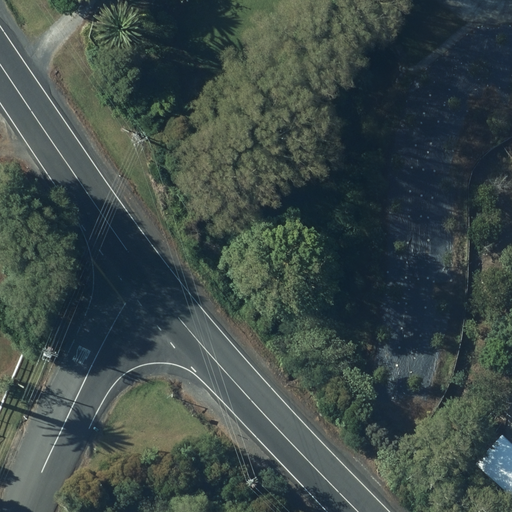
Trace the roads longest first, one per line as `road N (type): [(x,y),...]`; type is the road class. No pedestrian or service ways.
road 1 (tertiary): [(147,281),(359,511)]
road 2 (unclassified): [(25,511),(124,301),(147,281)]
road 3 (tertiary): [(0,65),(147,281)]
